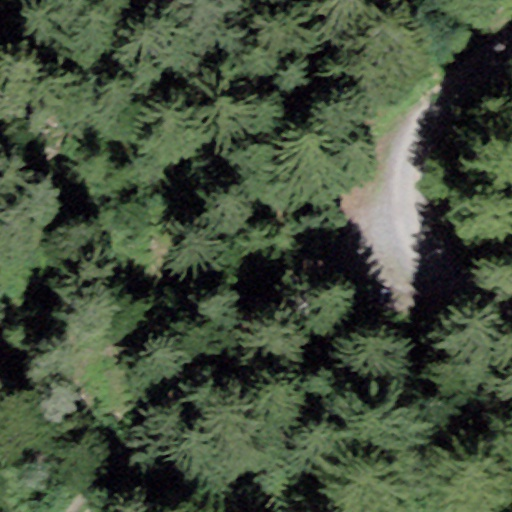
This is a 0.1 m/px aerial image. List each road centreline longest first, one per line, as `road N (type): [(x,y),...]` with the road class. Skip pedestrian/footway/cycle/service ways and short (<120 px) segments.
road 1 (track): [(390,223),(211,382),(95,511)]
road 2 (track): [(511,320),(481,318),(430,279),(390,223),(418,124),(511,42)]
